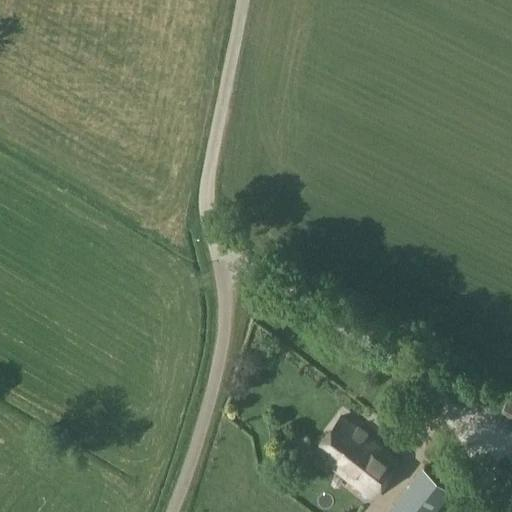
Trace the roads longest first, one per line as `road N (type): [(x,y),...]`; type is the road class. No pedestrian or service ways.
road 1 (unclassified): [(172,511),(223,346),(222,279),(204,194),(244,0)]
road 2 (track): [(212,241),(397,359),(451,412),(511,509)]
